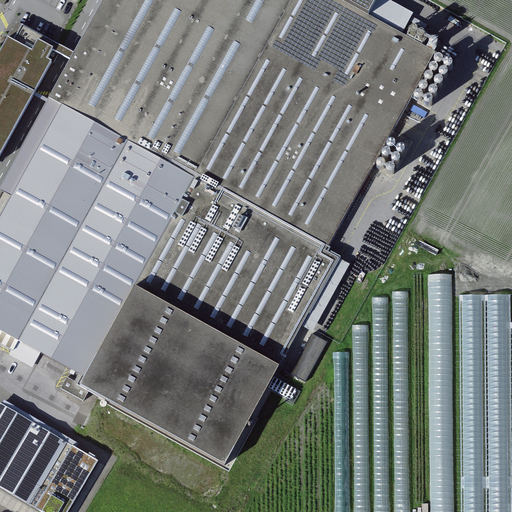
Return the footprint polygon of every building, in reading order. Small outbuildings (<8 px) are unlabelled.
[(414,12),(392,0),(107,0),(52,100),(46,96),(0,179),(0,186),(18,197),(0,229),(0,336),(74,378),(68,389),(231,478),(350,262),(332,252),(442,52),(403,30),(414,12)] [(0,158),(51,64),(47,62),(56,46),(21,27),(13,42),(6,38),(0,49),(0,158)] [(452,310),(452,274),(429,274),(429,310),(452,310)] [(409,347),(408,290),(393,290),(393,342),(403,342),(403,347),(409,347)] [(389,338),(388,296),(373,297),(374,339),(389,338)] [(362,345),(368,345),(368,324),(353,324),(353,337),(362,337),(362,345)] [(68,511),(98,463),(70,446),(65,443),(31,423),(0,404),(0,488),(28,505),(33,508),(39,511),(68,511)]
